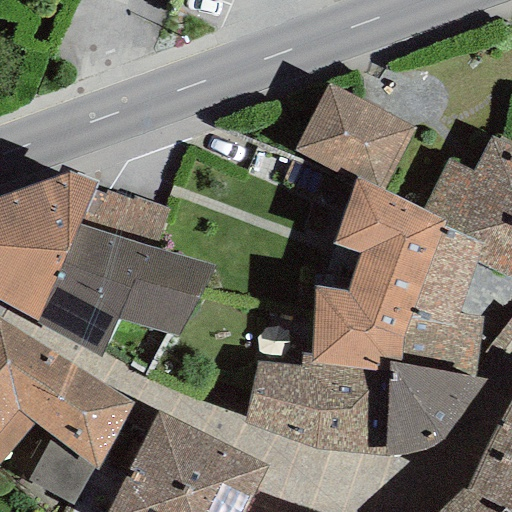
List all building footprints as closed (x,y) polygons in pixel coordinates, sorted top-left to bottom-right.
[(413,128),(327,83),(291,151),(352,183),(356,176),(381,190),(413,128)] [(511,143),(490,133),(472,169),(448,157),(421,211),(444,223),(442,226),(478,244),(480,246),(472,262),(511,281),(511,143)] [(92,189),(94,183),(68,172),(0,196),(0,302),(36,323),(78,225),(92,189)] [(356,176),(352,183),(330,243),(359,252),(347,294),(314,289),(311,354),(310,364),(388,372),(388,363),(400,363),(402,339),(442,226),(444,223),(421,211),(381,190),(356,176)] [(104,194),(92,189),(78,225),(153,249),(169,210),(133,197),(131,201),(106,191),(104,194)] [(153,249),(78,225),(36,323),(100,359),(116,319),(178,337),(213,268),(153,249)] [(472,262),(480,246),(478,244),(442,226),(402,339),(400,363),(474,378),(481,317),(457,314),(472,262)] [(0,320),(0,461),(33,424),(50,436),(92,467),(97,471),(134,403),(0,320)] [(384,457),(388,372),(310,364),(311,354),(300,353),(299,367),(257,360),(243,423),(314,451),(384,457)] [(442,440),(388,363),(388,372),(384,457),(422,451),(442,440)] [(400,363),(388,363),(442,440),(445,445),(492,381),(474,378),(400,363)] [(511,397),(497,423),(464,489),(511,510),(511,397)] [(244,511),(267,467),(157,412),(107,511),(244,511)] [(72,505),(92,467),(50,436),(26,480),(72,505)] [(511,511),(511,510),(464,489),(461,488),(436,511),(511,511)]
